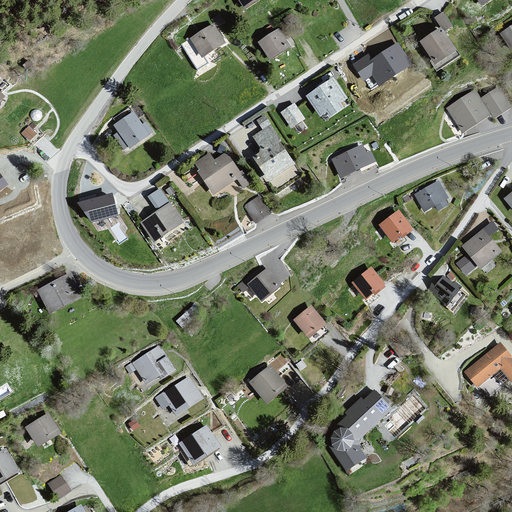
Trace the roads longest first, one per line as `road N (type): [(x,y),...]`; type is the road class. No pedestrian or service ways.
road 1 (tertiary): [(72,144),(59,190),(71,238),(111,274),(149,282),(202,268),(420,166),(511,133)]
road 2 (residential): [(481,196),(281,444),(141,511)]
road 3 (residential): [(72,144),(127,193),(421,0)]
road 4 (tertiary): [(183,0),(72,144)]
